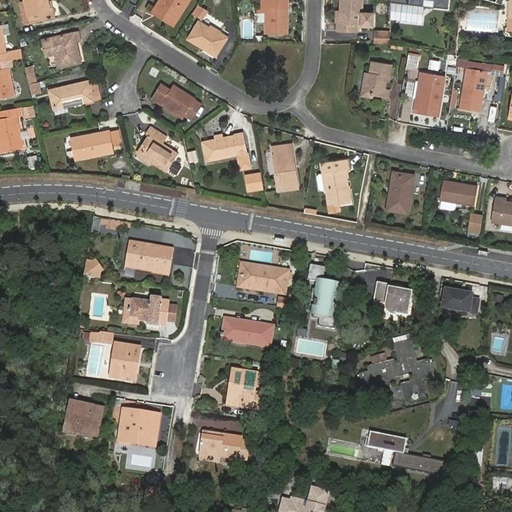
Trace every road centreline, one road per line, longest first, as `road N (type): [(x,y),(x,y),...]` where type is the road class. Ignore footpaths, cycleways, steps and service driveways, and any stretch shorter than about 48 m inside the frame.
road 1 (tertiary): [(215,216),(511,270)]
road 2 (residential): [(511,163),(500,171),(328,134),(295,101)]
road 3 (residential): [(100,0),(114,22),(245,100),(273,109),(295,101)]
road 4 (tertiary): [(0,194),(76,192),(215,216)]
road 5 (residential): [(215,216),(188,379),(171,377)]
